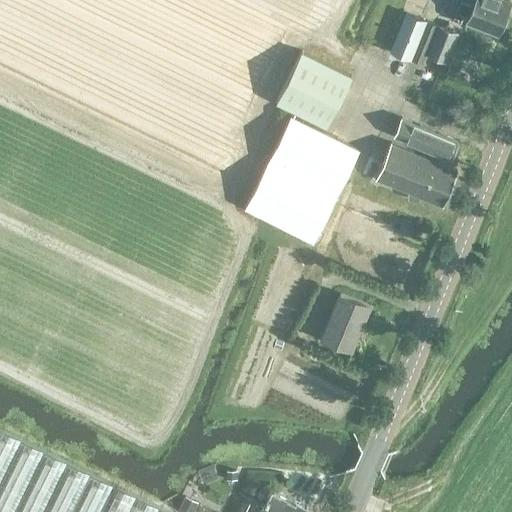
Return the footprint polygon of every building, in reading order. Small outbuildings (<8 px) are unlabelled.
[(507,0),(474,0),(473,4),(463,0),(461,0),(457,10),(469,15),(467,18),(499,31),(510,1),(507,0)] [(406,12),(391,50),(422,61),(411,89),(429,96),(443,59),(447,61),(458,32),(406,12)] [(352,74),(302,49),(276,100),(326,125),(352,74)] [(290,115),(244,206),(313,241),(360,149),(290,115)] [(451,159),(457,145),(459,140),(401,116),(393,135),(451,159)] [(421,195),(442,204),(457,169),(390,141),(376,177),(408,190),(408,197),(416,200),(421,195)] [(340,291),(321,336),(351,348),(370,304),(340,291)] [(0,511),(173,511),(0,426),(0,511)] [(304,511),(307,507),(271,489),(259,511),(304,511)] [(181,511),(191,511),(196,499),(185,495),(179,511),(181,511)]
